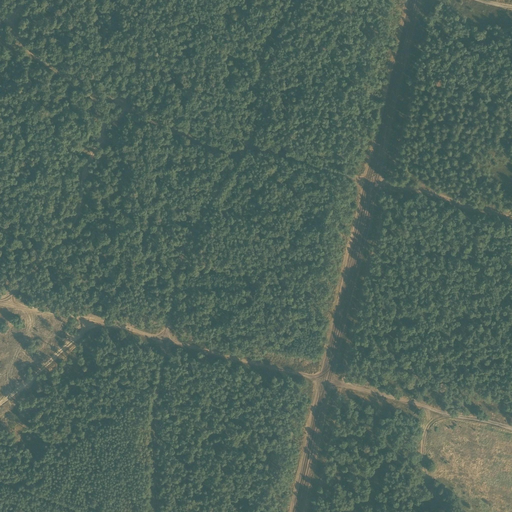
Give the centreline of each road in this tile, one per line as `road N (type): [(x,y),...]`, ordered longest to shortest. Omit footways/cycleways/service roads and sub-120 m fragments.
road 1 (track): [(295,511),(415,0)]
road 2 (track): [(11,304),(168,341),(182,256),(240,154)]
road 3 (unknown): [(327,386),(168,341),(155,386),(151,511)]
road 4 (track): [(127,107),(101,127),(69,237),(25,272),(11,304),(0,302)]
road 5 (track): [(27,0),(8,24),(40,61),(127,107)]
road 6 (track): [(240,154),(255,89),(236,58),(246,0)]
road 7 (track): [(371,182),(511,219)]
road 8 (unknown): [(371,182),(246,145)]
road 9 (track): [(127,107),(240,154)]
road 10 (unknown): [(0,406),(87,322)]
